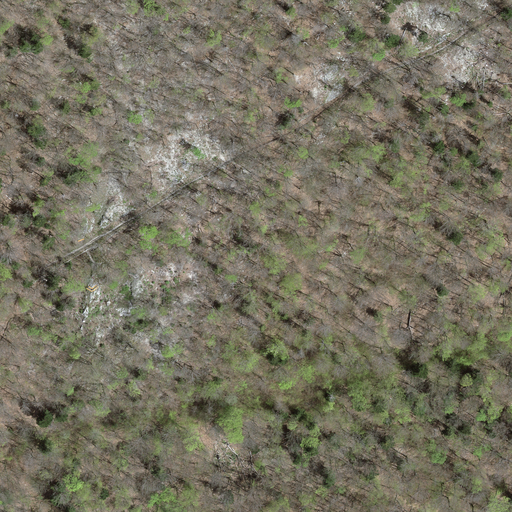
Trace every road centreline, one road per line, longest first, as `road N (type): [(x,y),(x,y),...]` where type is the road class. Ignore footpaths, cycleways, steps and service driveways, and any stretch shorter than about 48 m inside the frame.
road 1 (track): [(511,6),(0,292)]
road 2 (track): [(0,441),(511,341)]
